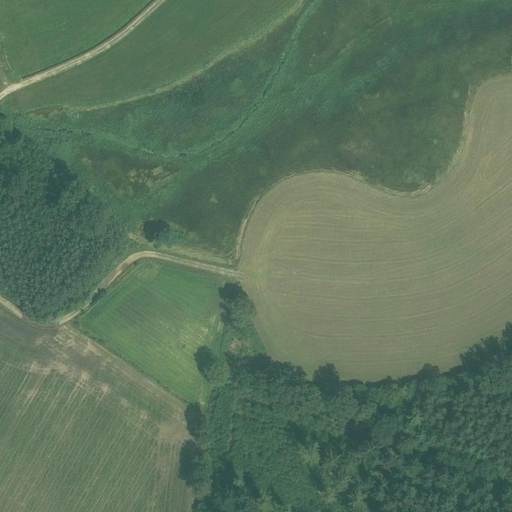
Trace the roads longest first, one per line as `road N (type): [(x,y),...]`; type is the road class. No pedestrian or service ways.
road 1 (track): [(240,275),(141,257),(76,313),(52,322),(0,298)]
road 2 (track): [(0,96),(99,49),(161,0)]
